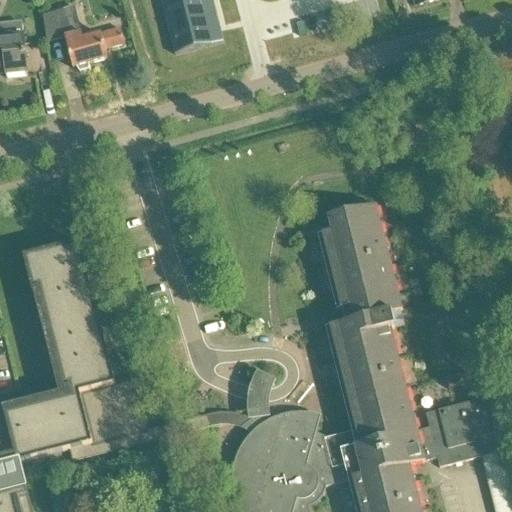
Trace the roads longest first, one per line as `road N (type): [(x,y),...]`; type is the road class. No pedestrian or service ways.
road 1 (unclassified): [(0,161),(266,88)]
road 2 (unclassified): [(266,88),(511,21)]
